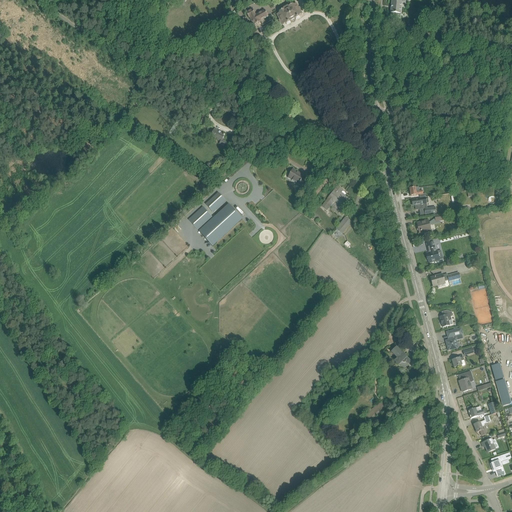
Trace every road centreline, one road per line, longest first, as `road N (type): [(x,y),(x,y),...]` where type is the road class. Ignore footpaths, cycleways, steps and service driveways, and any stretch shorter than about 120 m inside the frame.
road 1 (secondary): [(443,488),(442,382),(387,173)]
road 2 (unclassified): [(387,173),(287,139),(199,93)]
road 3 (track): [(199,93),(108,46),(43,0)]
road 4 (unclassified): [(377,112),(413,103),(462,58),(511,49)]
